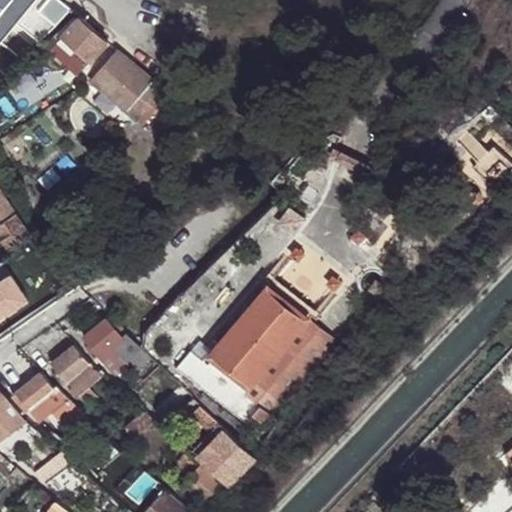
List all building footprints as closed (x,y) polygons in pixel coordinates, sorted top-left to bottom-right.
[(59,0),(0,0),(0,45),(22,19),(45,37),(70,10),(59,0)] [(70,27),(79,16),(76,13),(65,22),(70,27)] [(88,63),(108,41),(79,16),(70,27),(63,35),(64,36),(79,48),(75,53),(88,63)] [(51,52),(64,36),(63,35),(70,27),(65,22),(44,46),(51,52)] [(143,111),(157,94),(161,88),(159,86),(118,50),(91,80),(125,111),(126,109),(133,102),(143,111)] [(161,97),(166,92),(161,88),(157,94),(161,97)] [(136,118),(143,111),(133,102),(126,109),(136,118)] [(435,161),(477,203),(511,169),(511,167),(471,126),(435,161)] [(0,222),(16,213),(0,188),(0,222)] [(0,234),(9,249),(30,236),(16,213),(0,222),(0,234)] [(11,277),(0,283),(0,319),(26,302),(11,277)] [(210,360),(276,412),(334,343),(268,290),(210,360)] [(121,339),(121,336),(106,319),(83,337),(98,357),(112,347),(121,339)] [(140,349),(124,334),(121,336),(121,339),(112,347),(121,357),(125,362),(131,356),(140,349)] [(74,345),(50,363),(78,396),(87,406),(97,398),(89,387),(102,377),(93,366),(92,367),(74,345)] [(145,354),(140,349),(131,356),(135,362),(145,354)] [(181,366),(238,413),(248,400),(192,354),(181,366)] [(127,364),(125,362),(121,357),(108,368),(114,375),(127,364)] [(52,387),(40,372),(17,390),(41,419),(53,410),(66,425),(79,414),(87,422),(91,417),(55,385),(52,387)] [(193,400),(180,387),(171,397),(183,409),(193,400)] [(3,393),(0,390),(0,436),(22,420),(3,393)] [(173,416),(165,409),(161,413),(167,420),(173,416)] [(156,423),(147,415),(138,423),(147,432),(156,423)] [(147,432),(138,423),(124,438),(132,445),(147,432)] [(254,458),(224,429),(197,457),(228,486),(254,458)] [(60,497),(89,475),(61,449),(35,470),(60,497)] [(200,468),(201,466),(187,452),(176,463),(191,478),(186,482),(207,502),(220,487),(200,468)] [(98,466),(93,460),(87,464),(93,470),(98,466)] [(200,509),(207,502),(186,482),(179,489),(200,509)] [(194,511),(173,492),(162,483),(134,511),(194,511)] [(71,511),(57,501),(47,511),(71,511)]
